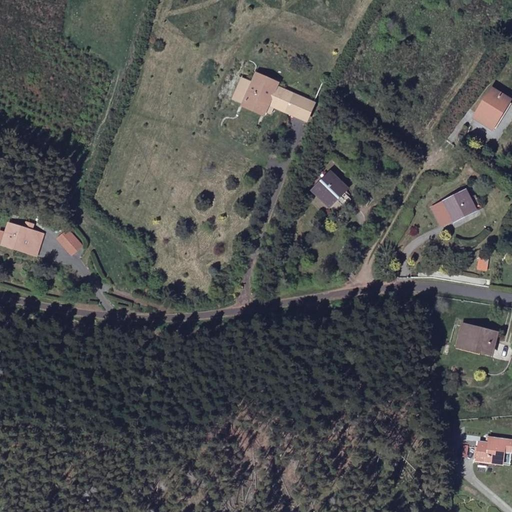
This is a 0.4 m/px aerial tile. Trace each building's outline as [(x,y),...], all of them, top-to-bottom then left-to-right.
[(241,107),(263,116),(264,112),(269,114),(271,107),(283,112),(291,95),(275,88),(276,84),(255,75),(241,107)] [(509,101),(493,91),(476,118),(492,129),(509,101)] [(328,176),(313,192),(328,206),(343,189),(328,176)] [(470,200),(474,197),(468,189),(448,200),(460,217),(474,208),(470,200)] [(479,205),(474,197),(470,200),(474,208),(479,205)] [(46,225),(35,223),(27,221),(11,217),(6,237),(31,244),(33,238),(42,240),(46,225)] [(450,346),(488,355),(494,332),(457,323),(450,346)] [(467,465),(477,466),(477,459),(495,460),(494,468),(500,469),(503,444),(481,441),(481,446),(469,445),(467,465)] [(477,459),(477,466),(494,468),(495,460),(477,459)]
